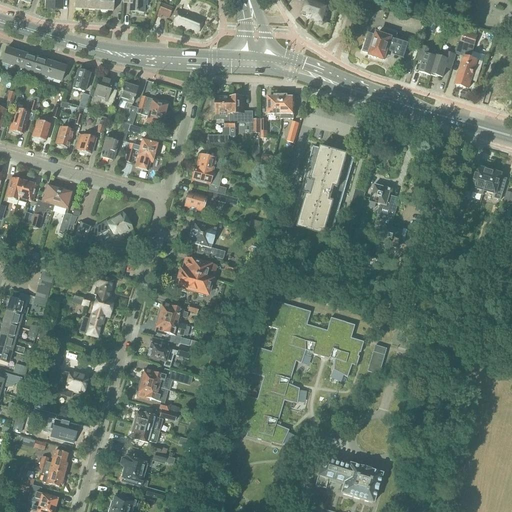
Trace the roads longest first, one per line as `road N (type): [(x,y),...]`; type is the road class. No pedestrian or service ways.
road 1 (residential): [(79,511),(164,200)]
road 2 (residential): [(164,200),(199,81),(264,80),(324,95)]
road 3 (residential): [(164,200),(0,152)]
road 4 (primary): [(511,136),(357,91)]
road 5 (primary): [(100,51),(132,61),(255,68)]
road 6 (primary): [(251,55),(100,51)]
road 7 (unknown): [(377,110),(340,230)]
